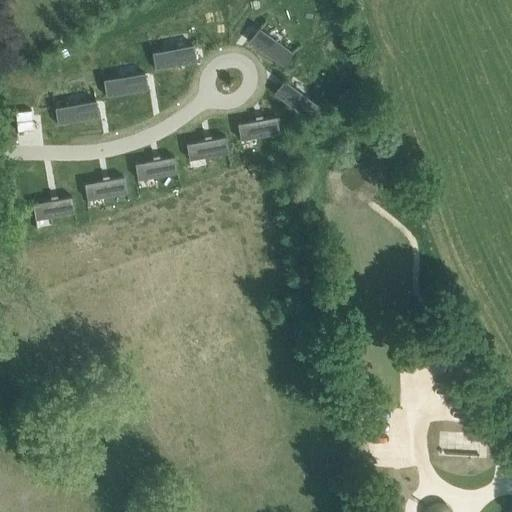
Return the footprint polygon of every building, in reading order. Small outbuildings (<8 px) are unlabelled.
[(258,26),(248,40),(263,51),(282,65),(282,64),(291,51),(258,26)] [(192,43),(152,51),(155,67),(154,67),(154,68),(177,64),(177,63),(195,60),(192,43)] [(144,71),(103,78),(106,94),(105,94),(106,95),(128,91),(147,88),(144,71)] [(283,79),(274,93),(289,103),(288,104),(307,118),(308,117),(307,116),(317,103),(283,79)] [(95,99),(55,106),(57,122),(57,123),(80,119),(98,116),(95,99)] [(33,129),(32,116),(31,109),(15,111),(17,131),(33,129)] [(255,119),(237,122),(240,139),(279,131),(276,115),(262,118),(255,119)] [(204,139),(185,142),(188,159),(228,152),(225,135),(211,138),(204,139)] [(153,159),(134,162),(137,178),(176,171),(174,155),(159,158),(153,159)] [(102,179),(84,182),(86,198),(126,191),(123,175),(109,178),(102,179)] [(50,199),(32,202),(35,218),(74,211),(71,195),(57,198),(50,199)]
